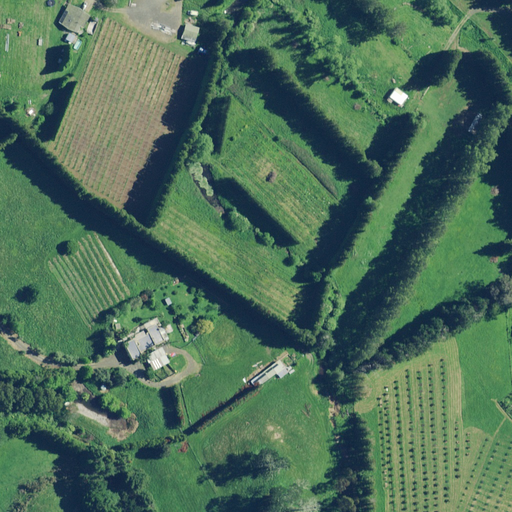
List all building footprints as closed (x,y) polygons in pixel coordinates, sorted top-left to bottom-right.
[(88,16),(68,5),(57,23),(73,32),(76,26),(82,29),(85,23),(89,25),(92,21),(87,19),(88,16)] [(198,28),(185,25),(180,40),(193,44),(198,28)] [(73,37),(68,34),(64,40),(70,43),(73,37)] [(484,117),(475,112),(466,132),(475,136),(484,117)] [(141,353),(167,339),(161,328),(157,331),(154,326),(146,330),(148,334),(135,341),(132,343),(131,340),(122,344),(131,361),(139,356),(139,355),(138,354),(141,353)] [(168,363),(160,348),(145,356),(153,371),(168,363)] [(287,374),(278,361),(262,373),(268,380),(275,374),(280,379),(287,374)] [(260,384),(256,378),(250,382),(254,388),(260,384)]
